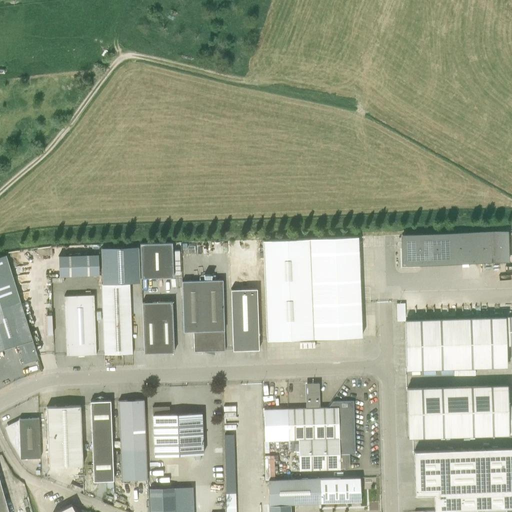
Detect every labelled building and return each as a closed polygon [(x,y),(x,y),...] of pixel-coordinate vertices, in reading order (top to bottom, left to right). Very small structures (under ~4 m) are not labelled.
[(507,261),(506,231),(402,235),(403,265),(507,261)] [(362,336),(358,236),(263,240),(267,340),(362,336)] [(173,277),(172,242),(140,243),(141,278),(173,277)] [(101,248),(102,264),(102,284),(106,284),(139,282),(138,246),(101,248)] [(99,274),(98,254),(58,256),(59,276),(99,274)] [(24,364),(38,359),(37,355),(6,255),(0,256),(0,349),(18,345),(24,364)] [(194,351),(225,351),(223,280),(182,281),(183,332),(194,331),(194,351)] [(101,284),(104,354),(132,353),(129,283),(101,284)] [(259,350),(257,289),(231,289),(233,350),(259,350)] [(96,354),(94,295),(64,296),(66,356),(96,354)] [(143,302),(144,353),(174,352),(173,302),(143,302)] [(405,302),(397,302),(396,302),(396,303),(397,318),(405,318),(405,302)] [(406,368),(506,365),(506,345),(511,345),(511,317),(405,320),(406,368)] [(407,388),(408,437),(511,433),(511,405),(508,405),(507,385),(407,388)] [(144,399),(118,401),(121,480),(147,479),(144,399)] [(112,450),(110,400),(90,401),(92,451),(112,450)] [(294,452),(293,451),(299,451),(299,470),(340,469),(340,468),(350,467),(349,454),(351,454),(355,450),(354,400),(332,401),(328,408),(287,409),(264,410),(265,440),(288,439),(289,452),(294,452)] [(80,405),(56,406),(46,407),(48,437),(49,467),(83,465),(82,435),(80,405)] [(152,407),(154,456),(203,454),(201,413),(169,414),(169,406),(152,407)] [(20,458),(40,458),(39,418),(19,418),(19,422),(15,423),(13,423),(11,425),(10,428),(9,430),(10,435),(10,438),(11,440),(14,444),(18,450),(20,452),(20,458)] [(511,511),(511,448),(414,451),(415,495),(434,494),(434,511),(511,511)] [(112,450),(92,451),(93,481),(106,480),(112,480),(113,480),(112,450)] [(269,505),(361,502),(360,477),(268,480),(269,505)] [(0,511),(8,511),(0,481),(0,511)] [(148,511),(173,511),(173,486),(149,486),(148,511)] [(227,511),(237,511),(237,493),(227,493),(227,511)]
